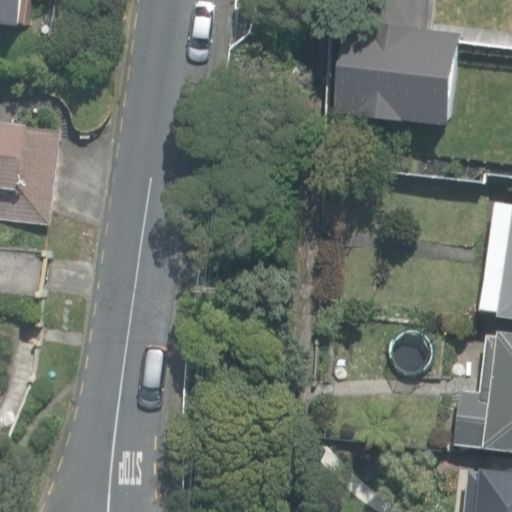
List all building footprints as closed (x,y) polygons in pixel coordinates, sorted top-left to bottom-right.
[(0,0),(0,21),(33,25),(35,0),(0,0)] [(438,14),(327,9),(322,117),(433,122),(438,14)] [(0,221),(55,227),(64,134),(0,127),(0,221)] [(507,318),(511,318),(511,205),(499,204),(486,310),(507,313),(507,318)] [(0,291),(48,298),(53,255),(0,248),(0,291)] [(511,333),(502,332),(501,340),(492,338),(486,392),(466,390),(460,444),(511,450),(511,333)] [(511,511),(511,474),(469,471),(465,511),(511,511)]
